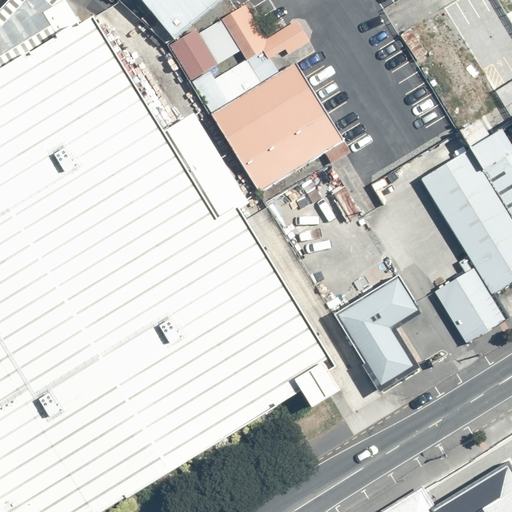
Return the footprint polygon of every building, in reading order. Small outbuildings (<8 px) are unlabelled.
[(129,0),(155,32),(195,0),(129,0)] [(146,125),(81,19),(0,67),(0,511),(82,511),(330,360),(175,108),(146,125)] [(279,56),(196,107),(241,179),(323,128),(279,56)] [(511,212),(511,122),(489,135),(485,129),(481,121),(461,133),(470,145),(511,212)] [(415,179),(471,270),(436,292),(468,344),(506,320),(490,295),(511,281),(511,212),(470,145),(415,179)] [(361,212),(345,186),(331,195),(348,221),(361,212)] [(394,278),(330,317),(378,395),(419,370),(395,330),(418,316),(394,278)] [(511,511),(511,492),(490,458),(418,504),(423,511),(511,511)] [(423,511),(418,504),(403,480),(361,506),(364,511),(423,511)]
